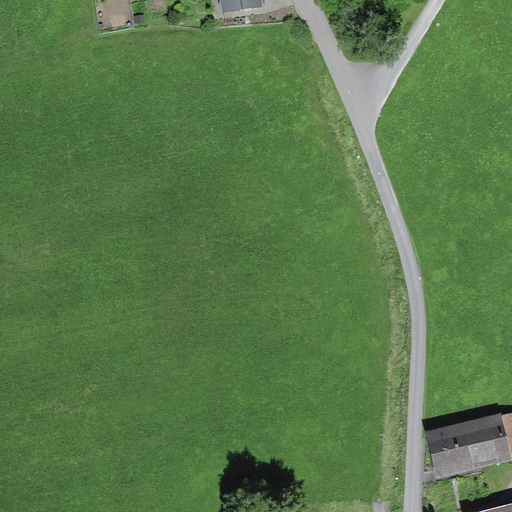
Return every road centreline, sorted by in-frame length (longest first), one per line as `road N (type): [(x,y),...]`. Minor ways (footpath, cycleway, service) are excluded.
road 1 (unclassified): [(402,511),(420,339),(416,284),(363,121),(312,0)]
road 2 (track): [(437,0),(363,121)]
